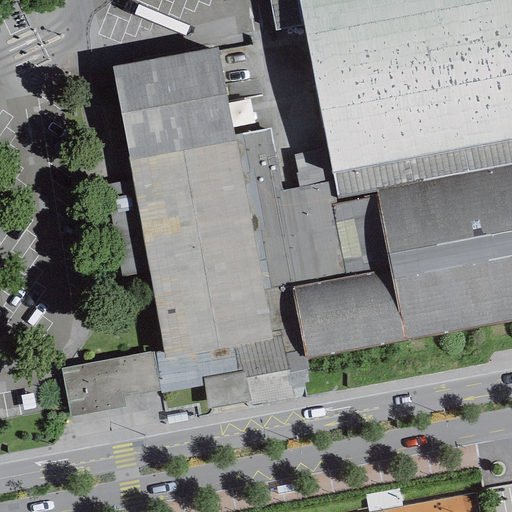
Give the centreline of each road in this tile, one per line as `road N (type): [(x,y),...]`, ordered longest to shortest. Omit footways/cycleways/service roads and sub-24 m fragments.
road 1 (secondary): [(511,385),(0,478)]
road 2 (secondary): [(21,511),(511,422)]
